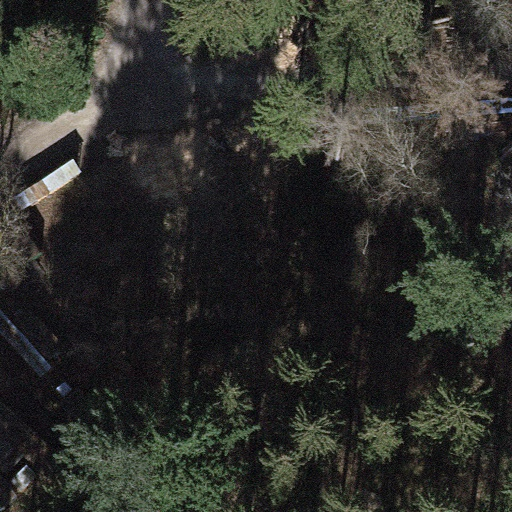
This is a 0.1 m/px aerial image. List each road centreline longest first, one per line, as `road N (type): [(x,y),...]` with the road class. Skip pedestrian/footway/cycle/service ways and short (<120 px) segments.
road 1 (track): [(156,94),(255,98),(511,75)]
road 2 (track): [(129,511),(0,381)]
road 3 (track): [(0,166),(71,124),(156,94)]
